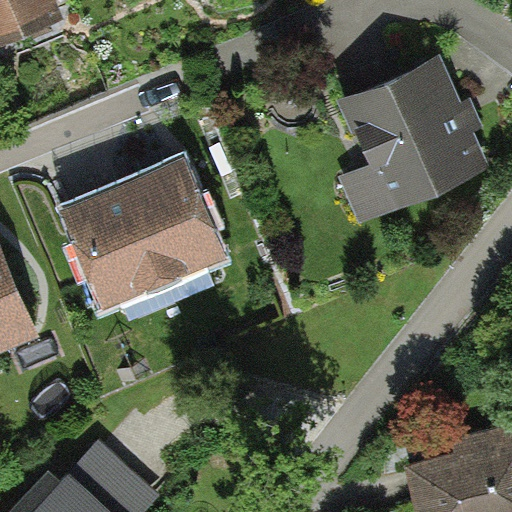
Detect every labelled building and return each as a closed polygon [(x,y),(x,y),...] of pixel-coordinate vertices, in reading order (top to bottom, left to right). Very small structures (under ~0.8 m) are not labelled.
[(0,0),(0,36),(59,11),(54,0),(0,0)] [(480,162),(435,61),(350,99),(394,200),(480,162)] [(184,166),(76,211),(109,294),(218,251),(184,166)] [(0,258),(0,337),(27,326),(0,258)] [(511,511),(511,427),(478,436),(482,450),(413,467),(424,511),(511,511)] [(110,511),(69,473),(33,511),(110,511)]
